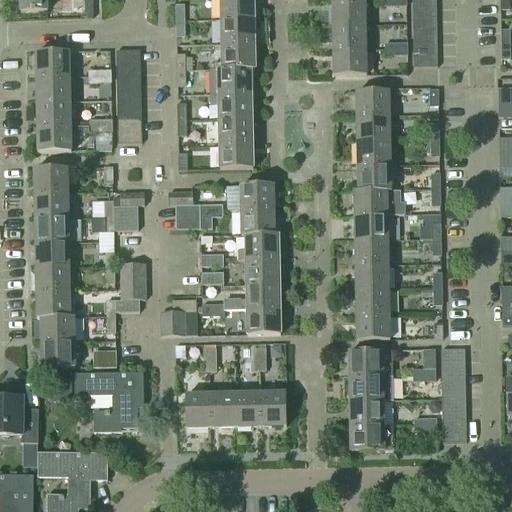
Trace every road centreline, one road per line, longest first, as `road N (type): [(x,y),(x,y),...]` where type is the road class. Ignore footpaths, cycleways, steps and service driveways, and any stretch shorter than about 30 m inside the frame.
road 1 (residential): [(492,480),(481,96)]
road 2 (residential): [(164,488),(165,366),(151,354),(150,196)]
road 3 (residential): [(352,483),(164,488)]
road 4 (residential): [(130,0),(130,33),(0,35)]
road 5 (residential): [(492,480),(352,483)]
